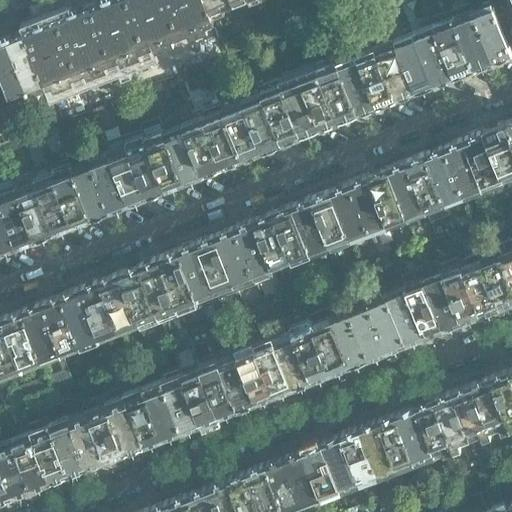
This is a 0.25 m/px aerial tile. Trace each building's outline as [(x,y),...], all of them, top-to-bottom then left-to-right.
[(131,55),(109,0),(92,0),(90,1),(109,51),(118,47),(122,59),(131,55)] [(143,37),(128,0),(109,0),(131,55),(140,52),(135,40),(143,37)] [(173,39),(168,27),(177,24),(167,0),(128,0),(143,37),(153,62),(136,69),(142,84),(176,71),(165,42),(173,39)] [(198,29),(187,0),(167,0),(177,24),(186,21),(193,39),(201,36),(198,29)] [(211,11),(207,0),(187,0),(198,29),(206,26),(202,14),(211,11)] [(241,0),(207,0),(211,11),(212,12),(241,0)] [(109,51),(90,1),(80,5),(74,8),(74,7),(73,7),(97,69),(106,65),(101,54),(109,51)] [(510,52),(502,30),(502,29),(492,4),(473,11),(492,59),(510,52)] [(97,69),(73,7),(72,8),(73,8),(58,14),(77,63),(85,60),(89,71),(97,69)] [(492,59),(473,11),(455,18),(474,66),(492,59)] [(77,63),(58,14),(58,13),(47,18),(41,21),(41,20),(40,20),(63,81),(74,78),(69,66),(77,63)] [(474,66),(455,18),(436,25),(454,74),(474,66)] [(63,81),(40,20),(39,21),(24,27),(43,76),(51,73),(56,84),(63,81)] [(510,52),(511,51),(511,23),(504,27),(505,28),(502,29),(502,30),(510,52)] [(454,74),(436,25),(417,33),(435,81),(454,74)] [(43,76),(24,27),(24,26),(13,31),(7,34),(7,33),(6,33),(30,95),(40,91),(35,79),(43,76)] [(30,95),(6,33),(5,34),(6,34),(0,36),(0,67),(8,90),(17,86),(21,98),(30,95)] [(435,81),(417,33),(397,40),(416,89),(435,81)] [(416,89),(397,40),(378,48),(397,96),(416,89)] [(359,111),(340,63),(338,59),(333,61),(328,48),(289,64),(295,80),(301,77),(320,126),(359,111)] [(397,96),(378,48),(359,55),(378,103),(397,96)] [(199,54),(190,58),(193,66),(203,62),(199,54)] [(378,103),(359,55),(340,63),(359,111),(378,103)] [(212,75),(207,63),(188,70),(193,82),(212,75)] [(25,133),(8,90),(0,67),(0,143),(19,136),(25,133)] [(301,77),(295,80),(282,85),(301,133),(320,126),(301,77)] [(131,81),(122,84),(123,87),(125,93),(135,89),(131,81)] [(122,84),(113,88),(116,96),(125,93),(123,87),(122,84)] [(301,133),(282,85),(263,92),(282,141),(301,133)] [(282,141),(263,92),(244,100),(262,148),(263,148),(282,141)] [(90,97),(81,100),(84,109),(93,105),(90,97)] [(262,148),(244,100),(224,107),(243,156),(262,148)] [(243,156),(224,107),(205,115),(224,163),(243,156)] [(224,163),(205,115),(186,122),(205,170),(205,171),(224,163)] [(511,170),(511,133),(506,118),(482,127),(501,174),(511,170)] [(205,170),(186,122),(167,129),(167,130),(185,178),(205,170)] [(185,178),(167,130),(167,129),(166,126),(146,134),(166,185),(185,178)] [(501,174),(482,127),(462,135),(481,182),(501,174)] [(41,137),(38,128),(25,133),(19,136),(22,144),(41,137)] [(166,185),(146,134),(128,141),(148,193),(166,185)] [(481,182),(462,135),(444,142),(462,189),(481,182)] [(148,193),(128,141),(109,148),(129,200),(148,193)] [(462,189),(444,142),(425,149),(443,197),(462,189)] [(129,200),(109,148),(91,155),(111,207),(129,200)] [(443,197),(425,149),(406,156),(424,204),(443,197)] [(111,207),(91,155),(72,163),(92,214),(111,207)] [(424,204),(406,156),(387,164),(405,212),(424,204)] [(92,214),(72,163),(54,170),(74,221),(92,214)] [(405,212),(387,164),(368,171),(387,219),(405,212)] [(74,221),(54,170),(35,177),(55,228),(74,221)] [(387,219),(368,171),(349,179),(368,226),(387,219)] [(55,228),(35,177),(17,184),(37,235),(55,228)] [(368,226),(349,179),(330,186),(348,234),(368,226)] [(37,235),(17,184),(0,190),(0,195),(18,242),(37,235)] [(348,234),(330,186),(311,193),(329,241),(333,250),(341,247),(338,238),(348,234)] [(329,241),(311,193),(292,201),(309,246),(310,249),(329,241)] [(0,249),(18,242),(0,195),(0,249)] [(309,246),(292,201),(273,208),(290,254),(309,246)] [(290,254),(273,208),(253,215),(271,261),(290,254)] [(271,261),(253,215),(234,223),(252,269),(271,261)] [(252,269),(234,223),(215,230),(233,276),(252,269)] [(416,239),(435,231),(432,224),(413,232),(416,239)] [(233,276),(215,230),(196,238),(214,284),(233,276)] [(434,249),(429,237),(410,245),(413,251),(423,247),(425,252),(434,249)] [(214,284),(196,238),(177,245),(195,291),(214,284)] [(195,291),(177,245),(158,253),(177,302),(196,294),(195,291)] [(414,255),(413,251),(410,245),(400,249),(402,254),(408,257),(414,255)] [(379,257),(375,246),(356,254),(360,264),(379,257)] [(511,248),(501,252),(511,281),(511,248)] [(397,266),(392,252),(380,256),(386,271),(397,266)] [(498,305),(481,260),(478,252),(459,259),(461,264),(479,312),(498,305)] [(511,299),(511,281),(501,252),(481,260),(498,305),(511,299)] [(177,302),(158,253),(138,260),(158,309),(177,302)] [(360,264),(356,254),(356,253),(337,260),(341,272),(360,264)] [(158,309),(138,260),(119,268),(138,317),(158,309)] [(479,312),(461,264),(443,271),(461,319),(479,312)] [(138,317),(119,268),(100,275),(119,324),(138,317)] [(461,319),(443,271),(423,279),(442,327),(461,319)] [(341,283),(337,273),(318,281),(322,291),(341,283)] [(119,324),(100,275),(80,283),(99,332),(119,324)] [(442,327),(423,279),(405,286),(423,334),(442,327)] [(99,332),(80,283),(61,290),(80,340),(99,332)] [(423,334),(405,286),(386,293),(405,341),(423,334)] [(80,340),(61,290),(41,298),(61,347),(80,340)] [(405,341),(386,293),(369,300),(388,348),(405,341)] [(61,347),(41,298),(22,305),(41,355),(61,347)] [(388,348),(369,300),(350,307),(369,355),(388,348)] [(41,355),(22,305),(3,313),(22,362),(41,355)] [(369,355),(350,307),(332,315),(350,362),(369,355)] [(22,362),(3,313),(0,313),(0,363),(2,370),(22,362)] [(350,362),(332,315),(313,322),(331,369),(350,362)] [(331,369),(313,322),(294,329),(312,377),(331,369)] [(212,340),(206,325),(188,332),(191,340),(194,347),(212,340)] [(312,377),(294,329),(275,337),(294,384),(312,377)] [(191,340),(188,332),(180,335),(183,343),(191,340)] [(294,384),(275,337),(257,344),(275,391),(294,384)] [(130,355),(126,344),(107,352),(111,362),(130,355)] [(275,391),(257,344),(238,351),(256,399),(275,391)] [(256,399),(238,351),(220,359),(238,406),(256,399)] [(238,406),(220,359),(201,366),(219,413),(238,406)] [(72,377),(68,366),(48,374),(53,385),(57,384),(72,377)] [(219,413),(201,366),(182,373),(200,420),(219,413)] [(511,376),(508,366),(489,373),(510,427),(511,425),(511,376)] [(200,420),(182,373),(163,381),(182,428),(200,420)] [(510,427),(489,373),(470,380),(485,420),(495,416),(501,430),(510,427)] [(485,420),(470,380),(451,388),(466,427),(475,424),(480,436),(490,432),(485,420)] [(182,428),(163,381),(145,388),(163,435),(182,428)] [(63,399),(57,384),(53,385),(38,391),(44,406),(63,399)] [(163,435),(145,388),(126,395),(144,442),(163,435)] [(466,427),(451,388),(433,395),(453,446),(461,443),(457,431),(466,427)] [(144,442),(126,395),(107,403),(126,449),(144,442)] [(453,446),(433,395),(414,402),(429,442),(439,438),(444,450),(453,446)] [(25,411),(19,398),(1,406),(6,419),(25,411)] [(432,448),(429,442),(414,402),(396,409),(413,455),(432,448)] [(126,449),(107,403),(89,410),(107,456),(126,449)] [(413,455),(396,409),(377,416),(395,462),(413,455)] [(107,456),(89,410),(70,417),(88,463),(107,456)] [(395,462),(377,416),(358,423),(376,469),(395,462)] [(88,463),(70,417),(51,425),(70,471),(88,463)] [(376,469),(358,423),(339,431),(357,477),(376,469)] [(70,471),(51,425),(33,432),(51,478),(70,471)] [(357,477),(339,431),(321,438),(339,484),(357,477)] [(51,478),(33,432),(14,439),(32,486),(51,478)] [(339,484),(321,438),(302,445),(323,500),(337,495),(333,486),(339,484)] [(32,486),(14,439),(0,444),(0,458),(14,493),(32,486)] [(323,500),(302,445),(284,452),(302,499),(305,507),(323,500)] [(481,465),(500,458),(497,450),(478,458),(481,465)] [(302,499),(284,452),(265,459),(283,506),(302,499)] [(0,498),(14,493),(0,458),(0,498)] [(481,465),(478,458),(460,465),(463,473),(481,465)] [(267,511),(283,506),(265,459),(246,467),(264,511),(267,511)] [(264,511),(246,467),(228,474),(242,511),(264,511)] [(242,511),(228,474),(208,481),(220,511),(242,511)] [(220,511),(208,481),(189,489),(198,511),(220,511)] [(511,511),(509,505),(507,502),(497,506),(490,487),(481,491),(489,511),(511,511)] [(198,511),(189,489),(170,496),(176,511),(198,511)] [(489,511),(481,491),(472,494),(478,510),(472,511),(489,511)] [(176,511),(170,496),(151,503),(154,511),(176,511)] [(395,511),(400,510),(395,499),(382,504),(384,511),(395,511)] [(362,511),(370,509),(366,500),(348,507),(349,511),(362,511)] [(456,511),(452,502),(443,505),(445,511),(456,511)] [(154,511),(151,503),(129,511),(154,511)]
